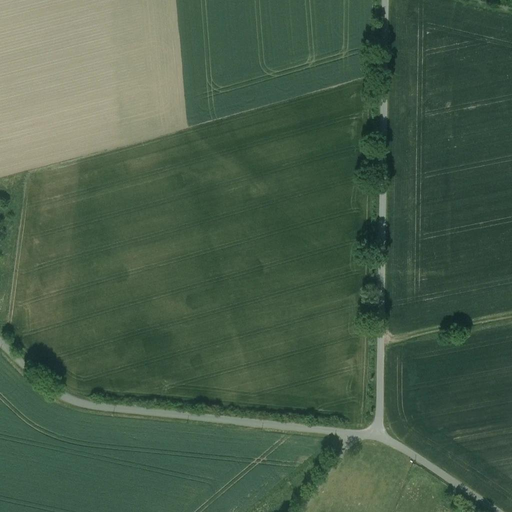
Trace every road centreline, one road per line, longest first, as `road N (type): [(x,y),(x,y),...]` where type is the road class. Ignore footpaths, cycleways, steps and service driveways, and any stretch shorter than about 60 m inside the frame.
road 1 (residential): [(378,436),(385,0)]
road 2 (residential): [(378,436),(71,403),(0,343)]
road 3 (track): [(379,341),(511,318)]
road 4 (residential): [(488,511),(378,436)]
